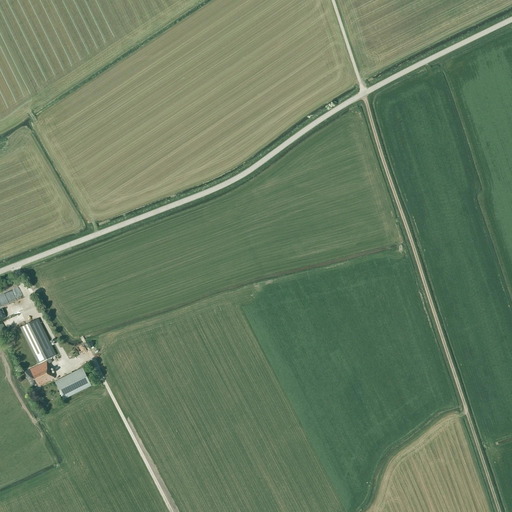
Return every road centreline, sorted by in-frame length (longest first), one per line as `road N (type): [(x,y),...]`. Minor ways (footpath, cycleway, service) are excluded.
road 1 (track): [(363,95),(500,511)]
road 2 (tertiary): [(0,272),(216,190),(363,95)]
road 3 (track): [(41,316),(14,328),(0,354),(60,470)]
road 4 (track): [(170,511),(90,355)]
road 5 (tertiary): [(363,95),(511,22)]
